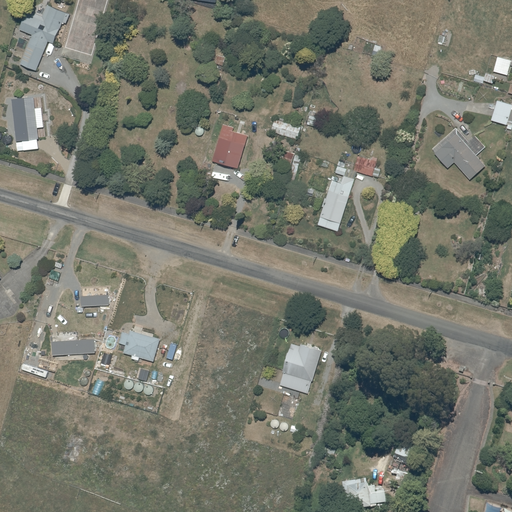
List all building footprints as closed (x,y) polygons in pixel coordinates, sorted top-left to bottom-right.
[(69,14),(47,4),(41,17),(27,11),(19,29),(32,35),(20,64),(35,71),(48,41),(53,43),(62,22),(65,24),(69,14)] [(511,60),(497,57),(493,72),(507,75),(511,60)] [(494,76),(485,73),(484,78),(474,75),(472,81),(483,84),(484,81),(492,83),(494,76)] [(511,125),(506,124),(510,110),(511,110),(511,103),(511,105),(497,101),(491,121),(506,125),(505,129),(510,130),(511,125)] [(300,126),(274,119),(271,132),(296,139),(300,126)] [(455,130),(433,149),(435,152),(434,152),(447,167),(454,162),(469,179),(485,166),(475,155),(485,147),(466,125),(458,133),(455,130)] [(236,130),(222,126),(212,161),(238,168),(247,136),(235,132),(236,130)] [(376,161),(377,156),(373,154),(374,151),(370,150),(369,152),(366,152),(365,157),(356,155),(351,170),(336,165),(334,173),(343,176),(354,179),(356,171),(371,176),(376,161)] [(300,157),(294,155),(289,177),(295,179),(300,157)] [(354,179),(343,176),(342,178),(332,175),(316,225),(338,232),(354,179)] [(321,350),(292,341),(280,385),(309,393),(321,350)] [(300,426),(291,424),(289,432),(293,433),(292,435),(297,436),(300,426)] [(414,449),(400,445),(396,461),(409,464),(414,449)] [(407,469),(394,465),(392,473),(397,475),(395,481),(403,483),(407,469)] [(368,486),(366,478),(344,481),(348,509),(386,503),(383,488),(377,489),(376,485),(368,486)] [(511,511),(511,504),(490,498),(485,511),(511,511)]
